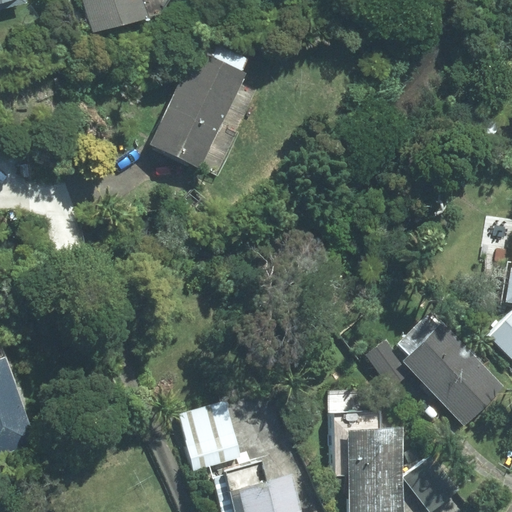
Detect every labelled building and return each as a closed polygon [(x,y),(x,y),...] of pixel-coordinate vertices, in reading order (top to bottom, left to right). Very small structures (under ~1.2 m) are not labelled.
[(77,0),(87,34),(143,19),(137,0),(77,0)] [(235,73),(186,47),(137,141),(185,167),(235,73)] [(461,187),(471,173),(460,165),(450,180),(461,187)] [(511,266),(500,266),(496,300),(511,302),(511,266)] [(511,305),(483,335),(511,363),(511,305)] [(426,323),(415,311),(386,340),(398,352),(394,356),(378,336),(357,352),(383,386),(403,370),(458,424),(497,385),(431,319),(426,323)] [(0,451),(27,441),(0,368),(0,451)] [(324,386),(323,414),(350,415),(351,387),(324,386)] [(189,469),(234,455),(218,399),(172,413),(189,469)] [(396,511),(390,424),(333,428),(338,511),(396,511)] [(421,456),(395,479),(422,511),(428,511),(452,492),(421,456)] [(291,511),(279,472),(225,488),(232,511),(291,511)]
